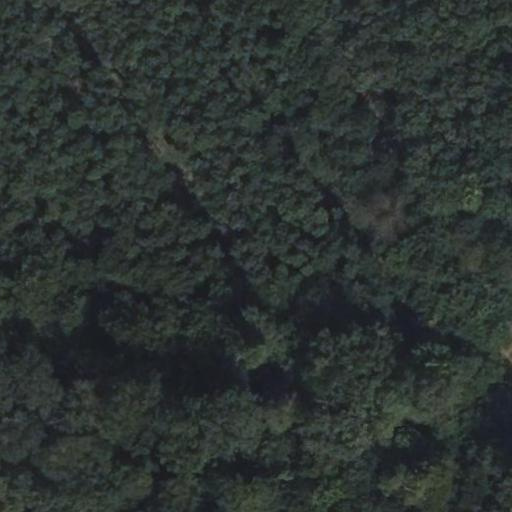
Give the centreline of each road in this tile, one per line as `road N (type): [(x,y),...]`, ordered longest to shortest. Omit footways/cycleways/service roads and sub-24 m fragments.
road 1 (track): [(0,252),(511,358)]
road 2 (track): [(317,0),(511,317)]
road 3 (track): [(511,381),(292,511)]
